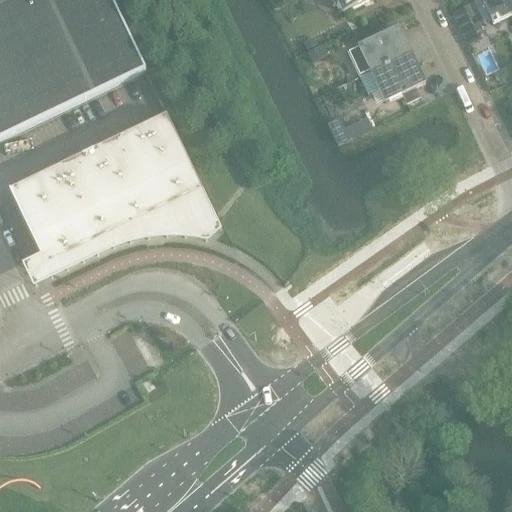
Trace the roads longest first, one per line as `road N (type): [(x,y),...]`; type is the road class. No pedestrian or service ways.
road 1 (tertiary): [(282,440),(511,235)]
road 2 (tertiary): [(511,223),(274,393)]
road 3 (residential): [(274,393),(217,316),(186,292),(150,283),(125,287),(101,298),(84,319)]
road 4 (residential): [(84,319),(141,309),(173,315),(196,333),(249,413)]
road 5 (unclassified): [(511,183),(423,0)]
road 6 (residential): [(0,180),(153,106)]
road 7 (tertiary): [(249,413),(130,511)]
